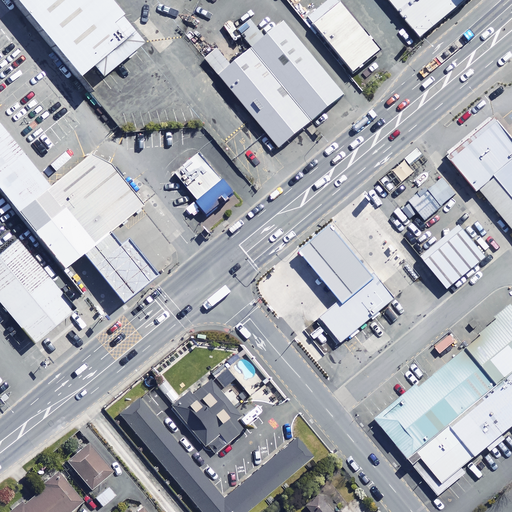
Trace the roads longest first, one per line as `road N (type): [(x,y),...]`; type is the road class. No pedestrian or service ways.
road 1 (trunk): [(212,274),(511,23)]
road 2 (trunk): [(0,446),(212,274)]
road 3 (unclassified): [(329,412),(494,275),(511,272)]
road 4 (tertiary): [(329,412),(212,274)]
road 5 (tertiary): [(412,511),(329,412)]
